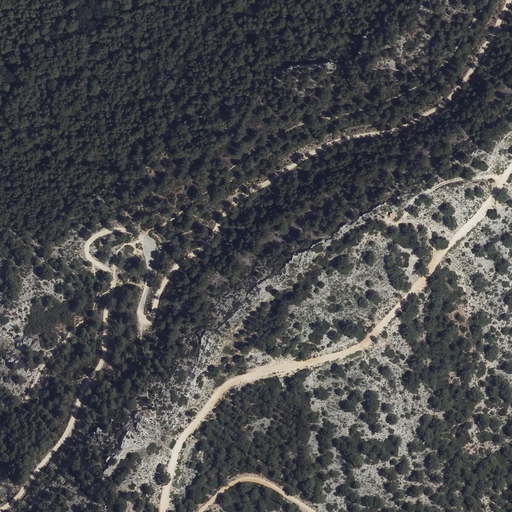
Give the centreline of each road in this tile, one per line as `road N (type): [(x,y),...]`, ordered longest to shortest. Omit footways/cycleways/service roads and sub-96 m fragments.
road 1 (track): [(510,0),(469,75),(435,108),(392,130),(315,151),(247,188),(173,271),(151,319),(142,322),(139,313),(149,265),(141,235),(114,228),(89,239),(87,252),(113,279),(102,362),(36,474),(1,511)]
road 2 (track): [(511,164),(484,210),(373,337),(334,359),(217,384),(169,446),(162,511)]
road 3 (track): [(310,511),(274,485),(245,476),(204,511)]
